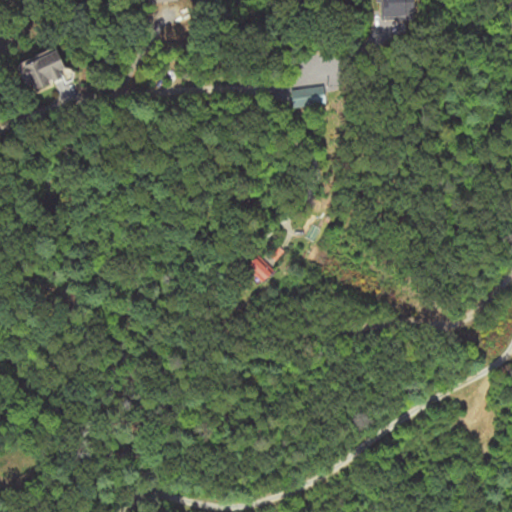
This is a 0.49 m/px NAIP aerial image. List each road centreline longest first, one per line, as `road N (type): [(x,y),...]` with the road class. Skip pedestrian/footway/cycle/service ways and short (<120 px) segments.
road 1 (residential): [(0,128),(73,101),(246,91),(309,154),(316,177),(310,195),(219,283),(215,316),(239,340),(378,322),(454,322),(475,313),(511,273)]
road 2 (residential): [(511,349),(304,484),(223,506),(142,497),(122,511)]
